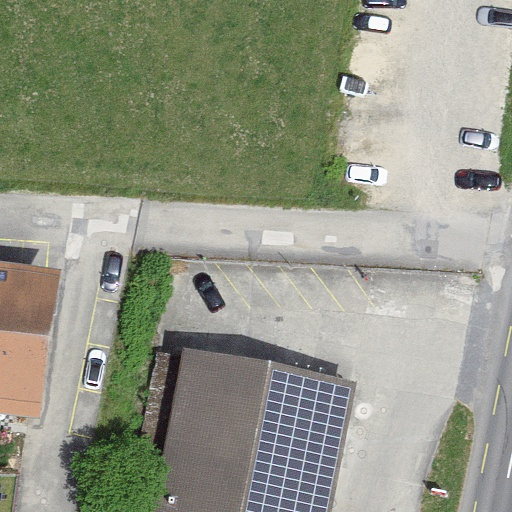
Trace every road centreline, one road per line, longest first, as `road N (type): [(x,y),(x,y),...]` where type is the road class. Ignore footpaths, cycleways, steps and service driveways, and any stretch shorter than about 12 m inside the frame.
road 1 (unknown): [(429,252),(99,234)]
road 2 (unknown): [(99,234),(47,511)]
road 3 (unknown): [(429,252),(379,511)]
road 4 (unknown): [(429,252),(468,0)]
